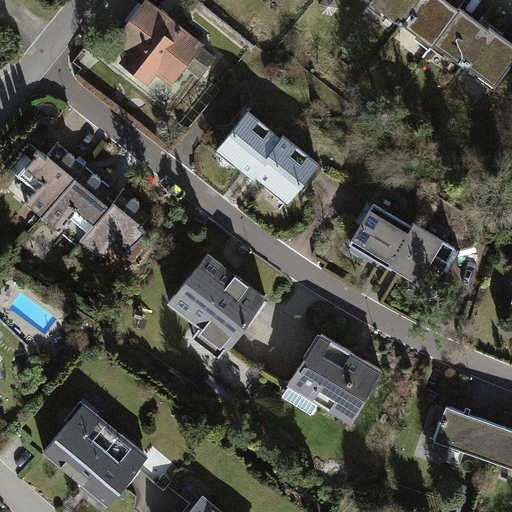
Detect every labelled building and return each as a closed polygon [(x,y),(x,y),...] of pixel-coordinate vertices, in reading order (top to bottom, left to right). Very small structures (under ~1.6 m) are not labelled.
[(206,44),(148,0),(145,0),(111,44),(171,90),(206,44)] [(511,64),(511,53),(438,0),(380,0),(373,10),(490,95),(511,64)] [(315,167),(244,116),(214,158),(286,209),(315,167)] [(149,215),(54,149),(19,199),(115,264),(149,215)] [(454,246),(375,200),(350,242),(429,288),(454,246)] [(265,301),(207,257),(171,305),(229,349),(265,301)] [(0,363),(14,348),(0,334),(0,363)] [(382,372),(320,339),(291,390),(354,424),(382,372)] [(511,427),(447,404),(434,439),(511,466),(511,427)] [(144,464),(82,411),(46,452),(108,505),(144,464)] [(209,511),(197,503),(191,511),(209,511)]
